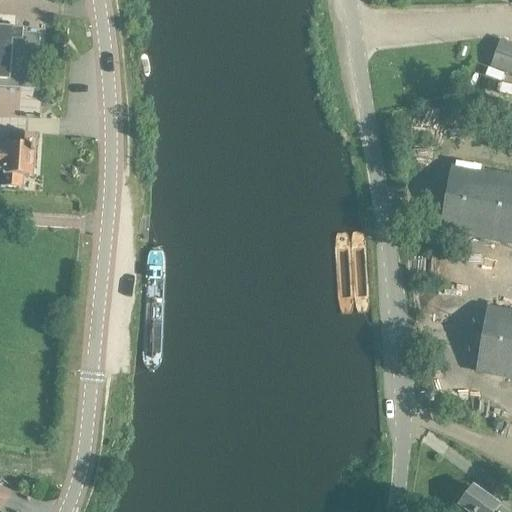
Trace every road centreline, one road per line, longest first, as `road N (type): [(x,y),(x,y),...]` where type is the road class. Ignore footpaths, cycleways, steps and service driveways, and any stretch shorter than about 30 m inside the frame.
road 1 (tertiary): [(71,511),(90,437),(111,253),(112,112),(99,0)]
road 2 (unclassified): [(401,511),(405,425),(395,267),(350,0)]
